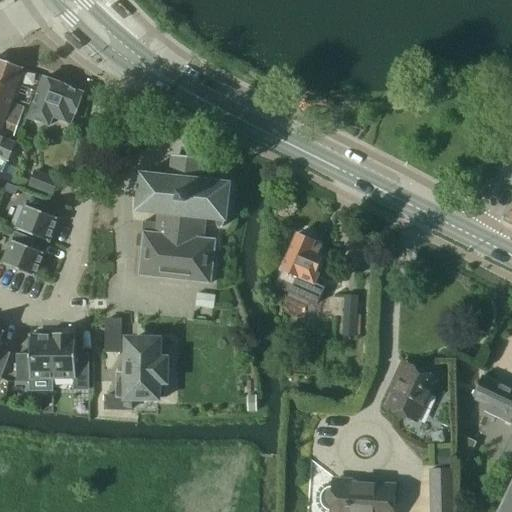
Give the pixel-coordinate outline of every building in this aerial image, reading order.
[(0,116),(7,120),(2,133),(14,137),(20,121),(24,109),(11,104),(23,69),(0,60),(0,116)] [(74,111),(82,91),(63,84),(63,83),(43,76),(28,116),(49,123),(52,114),(70,121),(74,111)] [(0,179),(15,144),(0,137),(0,179)] [(155,223),(143,222),(142,234),(143,234),(138,276),(210,284),(215,241),(203,239),(205,219),(216,221),(216,224),(217,227),(219,228),(223,227),(224,225),(224,221),(225,221),(230,184),(200,181),(202,161),(195,161),(196,151),(182,149),(181,159),(173,158),(171,178),(141,175),(137,212),(156,214),(155,223)] [(35,171),(29,187),(52,195),(58,180),(35,171)] [(18,188),(11,185),(7,184),(4,191),(15,196),(18,188)] [(26,206),(17,230),(48,242),(57,219),(26,206)] [(297,235),(282,270),(283,271),(315,284),(320,273),(316,272),(322,259),(317,256),(320,250),(313,246),(314,242),(311,241),(311,236),(304,233),(300,236),(297,235)] [(31,248),(34,241),(15,234),(3,264),(35,277),(44,254),(31,248)] [(215,294),(196,292),(194,306),(213,309),(215,294)] [(343,338),(355,338),(356,336),(357,297),(345,296),(343,336),(343,338)] [(120,352),(120,320),(106,320),(106,352),(120,352)] [(0,328),(0,379),(10,354),(0,350),(0,343),(4,332),(1,331),(2,329),(0,328)] [(51,334),(51,336),(52,336),(53,379),(74,379),(74,390),(89,390),(88,355),(75,355),(75,336),(72,336),(72,334),(51,334)] [(29,355),(16,355),(16,382),(30,382),(30,391),(53,391),(53,379),(52,336),(51,336),(29,336),(29,355)] [(117,396),(105,396),(105,410),(131,410),(131,398),(165,398),(166,380),(164,380),(164,361),(157,361),(157,342),(129,342),(128,352),(124,352),(124,374),(117,374),(117,396)] [(407,366),(386,409),(417,423),(438,380),(407,366)] [(511,422),(511,388),(482,375),(473,394),(488,401),(485,410),(511,422)] [(496,470),(511,477),(511,434),(496,470)] [(462,436),(458,459),(465,464),(476,442),(462,436)] [(451,511),(451,469),(428,469),(428,511),(451,511)] [(321,501),(321,502),(321,503),(321,504),(321,505),(322,506),(322,507),(322,508),(323,509),(324,510),(324,511),(325,511),(392,511),(394,488),(334,484),(334,487),(333,487),(332,488),(331,488),(330,488),(329,489),(328,489),(327,490),(326,491),(325,491),(325,492),(324,493),(323,494),(323,495),(322,496),(322,497),(322,498),(321,499),(321,500),(321,501)] [(511,511),(511,491),(502,511),(511,511)]
